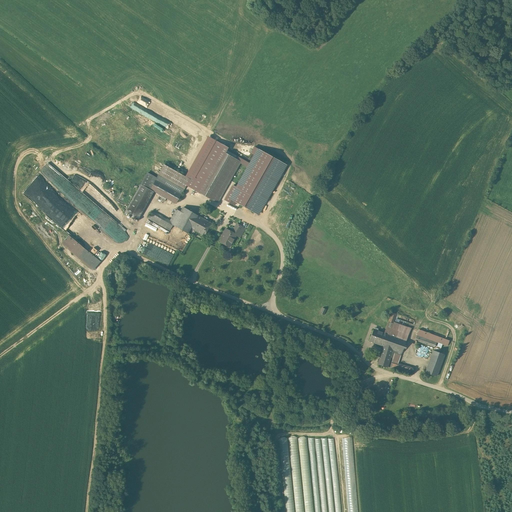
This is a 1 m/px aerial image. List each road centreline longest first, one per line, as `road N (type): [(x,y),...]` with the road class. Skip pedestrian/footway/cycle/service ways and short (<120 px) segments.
road 1 (residential): [(511,409),(398,376),(331,334),(123,248),(113,254)]
road 2 (track): [(88,511),(103,277),(113,254),(75,235),(0,172)]
road 3 (track): [(366,361),(322,422),(271,419),(273,394),(247,388)]
